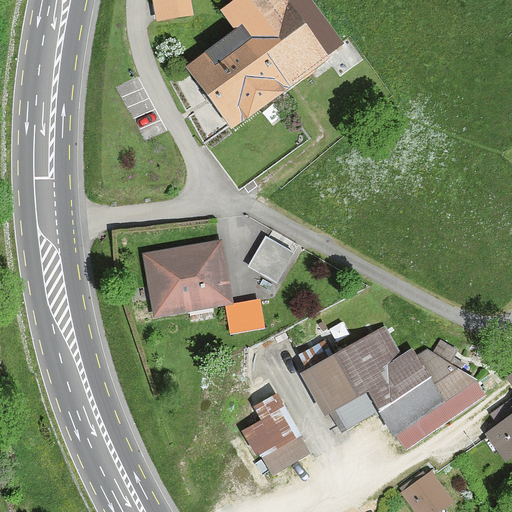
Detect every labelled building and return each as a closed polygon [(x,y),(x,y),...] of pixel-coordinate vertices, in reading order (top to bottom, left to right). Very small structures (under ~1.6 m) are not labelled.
[(192,19),(189,0),(158,0),(161,22),(192,19)] [(239,34),(190,70),(235,130),(346,47),(310,0),(240,0),(223,13),(239,34)] [(266,240),(248,269),(278,287),(295,258),(266,240)] [(222,243),(141,254),(150,318),(231,307),(222,243)] [(225,311),(228,336),(266,331),(263,306),(225,311)] [(383,332),(304,384),(344,444),(382,419),(406,456),(493,399),(452,337),(407,367),(383,332)] [(511,415),(485,434),(508,468),(511,465),(511,415)] [(402,494),(415,511),(445,511),(455,505),(430,472),(402,494)]
